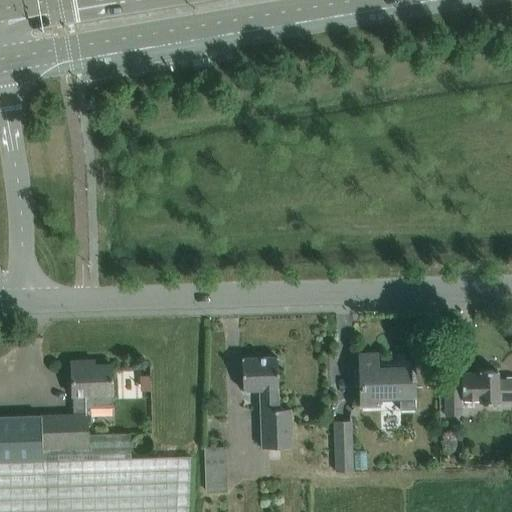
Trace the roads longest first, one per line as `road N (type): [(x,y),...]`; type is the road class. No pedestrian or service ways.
road 1 (unclassified): [(511,285),(24,302)]
road 2 (secondary): [(0,60),(354,0)]
road 3 (unclassified): [(24,302),(0,60)]
